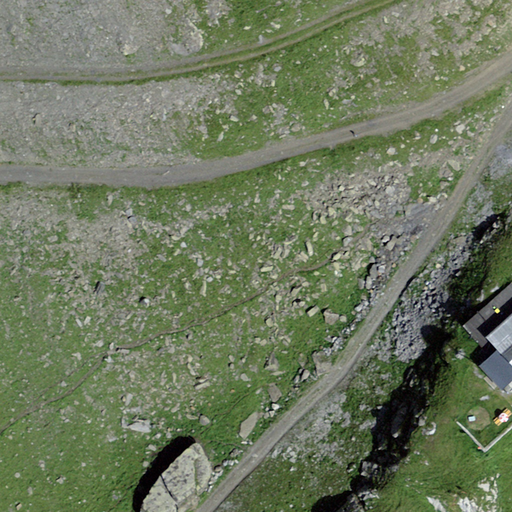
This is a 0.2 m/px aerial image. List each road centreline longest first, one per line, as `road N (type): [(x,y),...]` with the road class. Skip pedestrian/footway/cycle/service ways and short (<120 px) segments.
road 1 (track): [(0,188),(230,173),(511,59)]
road 2 (track): [(200,511),(336,373),(511,106)]
road 3 (track): [(389,0),(312,37),(164,78),(0,88)]
